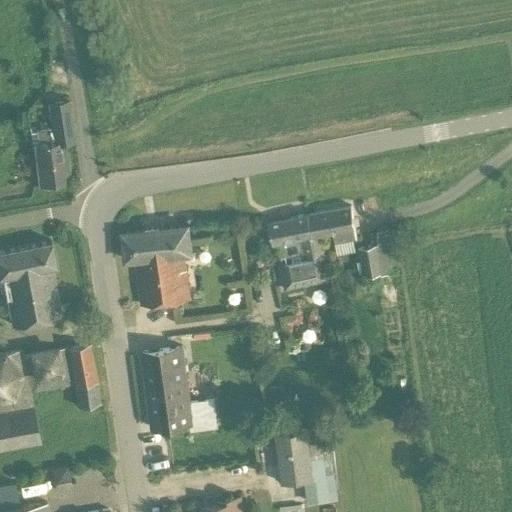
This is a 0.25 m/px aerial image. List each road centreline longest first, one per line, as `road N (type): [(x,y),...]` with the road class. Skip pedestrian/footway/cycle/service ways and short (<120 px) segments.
road 1 (unclassified): [(101,200),(127,184),(511,119)]
road 2 (unclassified): [(138,511),(96,222),(101,200)]
road 3 (unclassified): [(101,200),(89,181),(55,0)]
